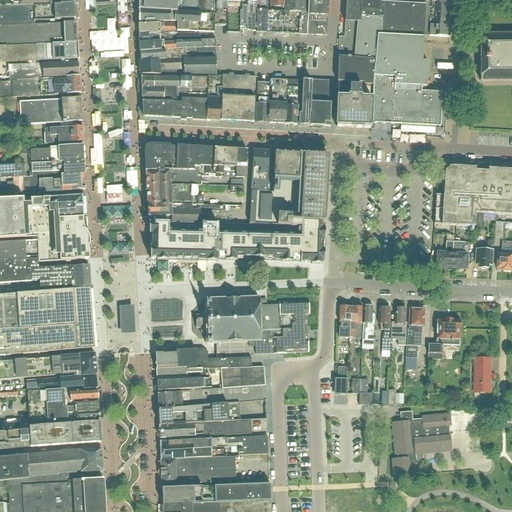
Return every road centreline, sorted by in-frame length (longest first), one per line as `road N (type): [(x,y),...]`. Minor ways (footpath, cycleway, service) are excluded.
road 1 (residential): [(318,511),(312,367),(323,348),(330,284)]
road 2 (residential): [(511,295),(330,284)]
road 3 (residential): [(511,152),(436,148),(411,170),(349,163)]
road 4 (residential): [(330,284),(337,176),(349,163)]
